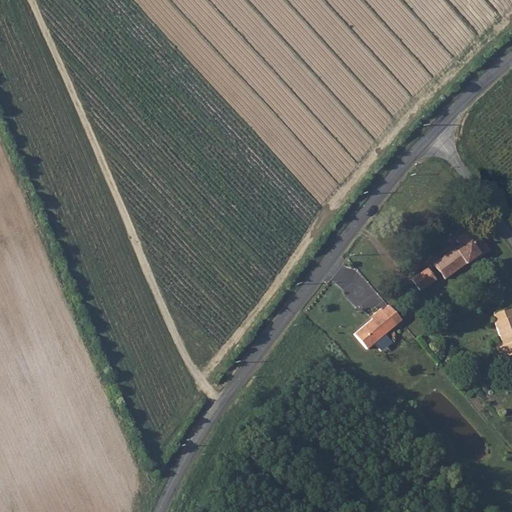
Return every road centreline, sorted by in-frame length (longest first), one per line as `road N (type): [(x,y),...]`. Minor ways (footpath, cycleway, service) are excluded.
road 1 (tertiary): [(160,511),(206,422),(434,129)]
road 2 (unclassified): [(434,129),(511,239)]
